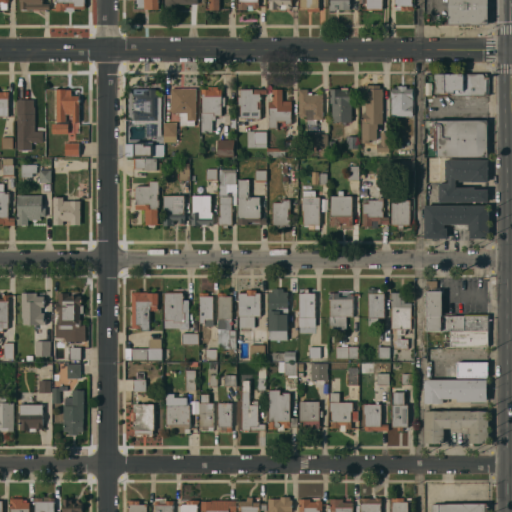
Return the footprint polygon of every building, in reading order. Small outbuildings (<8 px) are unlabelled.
[(0,0),(8,0),(8,1),(8,3),(8,9),(0,9),(0,0)] [(20,9),(20,0),(42,0),(42,3),(49,3),(49,9),(27,9),(27,10),(21,10),(21,9),(20,9)] [(57,2),(56,0),(79,0),(79,1),(78,1),(78,2),(79,2),(79,7),(80,8),(78,9),(73,9),(73,7),(66,7),(66,9),(63,9),(63,11),(58,11),(58,9),(56,9),(55,2),(57,2)] [(158,0),(158,9),(154,9),(154,10),(150,10),(150,9),(144,9),(144,0),(158,0)] [(219,0),(219,9),(209,9),(209,0),(219,0)] [(238,0),(258,0),(258,2),(258,8),(253,8),(253,10),(247,10),(247,9),(238,9),(238,0)] [(269,0),(291,0),(292,6),(290,8),(287,8),(286,7),(286,9),(269,9),(269,0)] [(299,9),(299,0),(318,0),(318,11),(307,11),(307,9),(305,9),(305,10),(301,10),(301,9),(299,9)] [(330,0),(349,0),(349,9),(335,9),(335,10),(329,10),(329,5),(330,5),(330,0)] [(366,0),(382,0),(382,9),(366,9),(366,0)] [(394,0),(411,0),(412,5),(413,5),(413,8),(414,8),(414,9),(401,9),(401,6),(394,6),(394,0)] [(488,0),(488,24),(449,24),(448,0),(488,0)] [(435,74),(486,73),(488,78),(488,95),(451,95),(452,92),(447,92),(447,94),(444,94),(444,92),(437,92),(437,79),(435,79),(435,74)] [(365,88),(368,88),(368,85),(380,85),(380,88),(382,88),(382,123),(377,123),(377,139),(369,139),(369,143),(362,143),(361,113),(365,113),(365,88)] [(201,113),(202,113),(201,89),(208,89),(208,86),(217,86),(217,89),(221,89),(221,97),(224,97),(225,105),(221,106),(221,115),(215,115),(215,119),(212,119),(212,132),(201,132),(201,113)] [(391,88),(397,88),(397,86),(406,86),(406,88),(413,88),(413,116),(391,116),(391,88)] [(332,103),(330,103),(330,89),(340,89),(340,87),(348,87),(348,90),(358,89),(358,96),(353,96),(353,103),(351,103),(351,121),(345,121),(345,124),(343,124),(342,121),(332,121),(332,103)] [(146,124),(134,124),(134,89),(156,88),(156,94),(157,94),(157,97),(161,97),(161,136),(146,136),(146,124)] [(196,88),(196,120),(194,120),(194,125),(180,125),(180,112),(177,112),(177,115),(174,115),(174,112),(171,112),(171,111),(170,111),(170,108),(171,108),(171,88),(196,88)] [(52,124),(58,124),(58,121),(57,121),(56,89),(71,89),(71,95),(79,95),(79,122),(73,122),(72,114),(65,114),(65,121),(68,121),(68,133),(52,134),(52,124)] [(240,105),(238,105),(238,97),(240,97),(240,89),(266,89),(266,93),(260,93),(260,118),(240,118),(240,105)] [(268,101),(272,101),(272,89),(282,89),(282,101),(291,101),(291,124),(285,124),(285,122),(277,122),(277,128),(269,128),(268,101)] [(299,116),(299,89),(308,89),(307,92),(311,92),(311,94),(313,94),(314,94),(317,94),(319,94),(323,94),(323,111),(323,116),(323,119),(314,119),(314,129),(307,129),(307,119),(306,119),(306,116),(299,116)] [(0,91),(8,91),(8,116),(0,116),(0,91)] [(17,99),(34,99),(34,106),(35,106),(35,131),(42,131),(42,142),(32,142),(31,150),(17,150),(17,99)] [(488,152),(488,157),(438,157),(438,150),(434,150),(434,128),(426,128),(426,120),(490,120),(490,152),(488,152)] [(163,123),(176,122),(176,142),(163,142),(163,123)] [(247,131),(254,130),(254,131),(266,131),(266,147),(247,147),(247,131)] [(377,152),(376,143),(380,143),(380,131),(389,131),(389,151),(377,152)] [(327,147),(315,147),(315,134),(327,134),(327,147)] [(346,136),(358,136),(358,148),(346,148),(346,136)] [(1,137),(12,137),(12,148),(2,148),(1,137)] [(217,139),(234,139),(234,156),(217,156),(217,139)] [(126,142),(152,141),(152,151),(159,151),(159,146),(162,146),(162,156),(126,156),(126,142)] [(285,141),(293,141),(294,151),(285,151),(285,141)] [(65,142),(79,142),(79,155),(65,155),(65,142)] [(284,148),(284,157),(267,157),(267,148),(284,148)] [(13,164),(14,176),(2,176),(2,158),(12,157),(12,164),(13,164)] [(156,158),(156,162),(160,162),(160,170),(145,170),(145,168),(133,168),(133,158),(156,158)] [(414,159),(414,170),(411,170),(411,171),(401,171),(401,159),(414,159)] [(449,181),(449,179),(446,179),(446,159),(488,159),(488,181),(456,181),(449,181)] [(178,163),(189,163),(189,180),(178,180),(178,163)] [(36,164),(36,173),(32,173),(32,177),(21,177),(21,164),(36,164)] [(348,166),(358,166),(358,180),(348,180),(348,166)] [(206,168),(217,168),(217,180),(206,180),(206,168)] [(39,169),(50,169),(51,182),(39,182),(39,169)] [(219,169),(235,169),(235,184),(232,184),(232,191),(231,191),(232,225),(228,225),(228,228),(223,228),(223,224),(218,224),(218,216),(219,216),(219,169)] [(255,170),(266,170),(266,181),(255,181),(255,170)] [(319,173),(327,173),(327,184),(319,184),(319,173)] [(378,174),(378,184),(367,184),(367,173),(378,174)] [(238,224),(238,179),(248,179),(248,196),(260,196),(260,217),(266,217),(266,224),(260,224),(260,221),(247,221),(247,224),(245,224),(244,225),(241,225),(240,224),(238,224)] [(136,209),(136,204),(135,204),(135,202),(134,202),(134,200),(135,200),(135,196),(134,196),(134,193),(135,193),(135,190),(133,190),(133,188),(135,188),(135,186),(149,186),(149,181),(158,181),(158,194),(157,194),(157,200),(158,200),(158,207),(157,207),(157,224),(155,224),(155,226),(154,227),(149,227),(148,226),(145,224),(145,209),(136,209)] [(456,187),(476,187),(476,189),(488,189),(488,201),(440,201),(440,183),(449,183),(449,181),(456,181),(456,187)] [(0,183),(3,183),(3,191),(8,191),(9,217),(14,217),(14,225),(3,225),(3,223),(0,223),(0,183)] [(191,212),(192,212),(193,195),(196,195),(196,186),(205,186),(205,195),(211,195),(211,212),(213,212),(213,225),(191,225),(191,212)] [(330,195),(338,196),(338,191),(343,191),(343,195),(352,195),(352,205),(353,205),(353,211),(352,211),(352,225),(346,225),(346,222),(340,222),(340,225),(330,225),(330,195)] [(17,195),(42,195),(42,205),(44,205),(44,208),(45,208),(45,216),(40,216),(40,219),(28,219),(28,225),(17,225),(17,195)] [(164,225),(164,195),(184,195),(184,212),(185,212),(185,223),(184,223),(184,225),(179,225),(179,223),(178,223),(178,220),(174,220),(174,224),(173,224),(173,225),(171,225),(171,227),(164,227),(165,225),(164,225)] [(53,197),(63,197),(63,201),(80,201),(80,224),(70,224),(70,220),(63,220),(63,224),(53,224),(53,197)] [(302,210),(302,197),(319,197),(319,204),(319,211),(319,229),(308,229),(308,226),(303,226),(303,210),(302,210)] [(363,203),(368,203),(368,199),(377,200),(377,197),(383,197),(383,217),(389,217),(389,223),(383,223),(383,226),(371,226),(371,225),(362,225),(363,203)] [(272,202),(281,202),(281,199),(290,199),(290,225),(284,225),(284,229),(278,229),(278,225),(273,225),(272,202)] [(391,199),(409,200),(409,205),(412,205),(412,209),(409,209),(409,224),(407,224),(407,226),(403,226),(403,228),(398,228),(398,225),(393,225),(393,224),(391,224),(391,199)] [(488,205),(488,238),(471,238),(471,230),(469,230),(469,224),(444,224),(444,228),(448,228),(448,238),(425,238),(425,205),(488,205)] [(450,331),(426,331),(426,281),(436,281),(436,291),(442,291),(442,315),(488,314),(488,330),(487,330),(450,331)] [(368,289),(371,289),(371,287),(374,287),(374,289),(382,289),(382,293),(384,293),(384,317),(377,317),(378,326),(368,326),(368,289)] [(273,291),(273,288),(283,288),(283,291),(287,291),(288,331),(287,331),(287,340),(280,340),(280,341),(276,342),(276,340),(270,340),(270,331),(269,331),(268,291),(273,291)] [(238,293),(246,293),(246,289),(256,289),(256,293),(260,293),(260,304),(262,304),(262,306),(260,306),(260,316),(254,316),(254,327),(238,327),(238,293)] [(299,326),(299,292),(304,292),(304,289),(308,289),(308,293),(310,293),(310,291),(313,291),(313,293),(315,293),(315,326),(299,326)] [(353,293),(353,316),(346,316),(346,329),(329,329),(329,293),(332,293),(332,291),(335,291),(335,293),(338,293),(338,290),(352,290),(352,293),(353,293)] [(21,292),(36,292),(36,296),(44,296),(44,306),(41,306),(41,312),(44,312),(44,318),(45,318),(45,324),(23,324),(23,318),(22,318),(21,292)] [(132,328),(132,292),(146,292),(158,292),(158,305),(157,305),(157,310),(149,310),(149,330),(141,330),(141,328),(137,328),(137,329),(135,329),(135,328),(132,328)] [(200,292),(208,292),(208,296),(213,296),(213,325),(205,326),(205,323),(200,323),(200,292)] [(55,323),(59,323),(58,310),(56,311),(56,302),(59,302),(59,293),(68,293),(68,295),(77,295),(81,295),(81,305),(83,305),(83,313),(79,313),(79,320),(81,320),(81,325),(85,324),(85,340),(65,341),(65,337),(56,337),(55,323)] [(164,293),(182,293),(182,300),(188,300),(188,328),(164,328),(164,293)] [(218,293),(227,293),(227,296),(232,296),(231,319),(225,318),(225,329),(236,330),(235,348),(217,347),(218,293)] [(391,293),(404,293),(404,303),(411,303),(411,316),(412,316),(412,318),(411,318),(411,328),(405,328),(405,335),(401,335),(401,339),(407,339),(407,348),(396,348),(396,328),(391,328),(391,293)] [(0,298),(3,298),(3,295),(8,295),(8,328),(2,328),(2,331),(0,331),(0,298)] [(487,346),(444,346),(444,341),(450,341),(450,331),(487,330),(487,346)] [(198,333),(198,344),(181,344),(181,333),(198,333)] [(149,338),(161,338),(160,346),(149,346),(149,338)] [(35,341),(50,341),(50,356),(35,356),(35,341)] [(4,343),(13,342),(13,358),(4,358),(4,343)] [(250,345),(265,345),(264,359),(250,359),(250,345)] [(309,358),(309,346),(320,346),(320,358),(309,358)] [(358,346),(358,357),(335,357),(335,346),(358,346)] [(378,346),(389,346),(389,358),(378,358),(378,346)] [(68,347),(80,347),(80,359),(68,359),(68,347)] [(206,347),(216,347),(216,359),(206,359),(206,347)] [(162,348),(162,359),(131,360),(131,348),(162,348)] [(272,352),(284,352),(284,351),(295,351),(295,361),(284,361),(284,360),(272,360),(272,352)] [(217,386),(209,386),(209,361),(217,361),(217,386)] [(297,375),(284,375),(284,372),(278,372),(278,361),(284,361),(284,362),(296,362),(297,375)] [(310,380),(327,379),(326,362),(310,363),(310,380)] [(487,377),(457,377),(457,362),(487,362),(487,377)] [(80,378),(67,378),(67,363),(80,363),(80,378)] [(8,379),(1,379),(1,380),(0,380),(0,367),(8,367),(8,379)] [(358,384),(348,385),(348,367),(357,367),(358,384)] [(195,390),(185,390),(186,369),(195,370),(195,390)] [(389,384),(376,384),(376,373),(389,373),(389,384)] [(414,384),(402,384),(401,373),(413,373),(414,384)] [(235,386),(224,386),(224,374),(235,374),(235,386)] [(146,379),(146,391),(133,391),(133,379),(146,379)] [(488,402),(458,402),(458,398),(444,398),(444,403),(425,403),(425,379),(488,379),(488,402)] [(50,392),(39,392),(39,380),(50,380),(50,392)] [(258,400),(258,404),(260,404),(260,407),(258,407),(258,423),(265,423),(265,430),(248,430),(248,431),(244,431),(244,429),(242,429),(242,380),(249,380),(249,404),(253,404),(253,400),(258,400)] [(59,390),(60,402),(52,402),(52,387),(59,387),(59,386),(67,386),(67,390),(59,390)] [(83,431),(78,431),(78,435),(69,434),(69,431),(64,431),(64,419),(63,419),(63,406),(64,406),(64,397),(72,397),(72,389),(84,389),(83,431)] [(290,418),(297,418),(297,427),(283,427),(283,431),(276,431),(276,429),(269,429),(269,390),(280,390),(280,394),(282,394),(282,392),(290,392),(290,418)] [(353,411),(358,411),(358,421),(351,421),(351,428),(345,428),(345,431),(340,431),(340,427),(331,427),(331,411),(330,411),(330,392),(339,392),(339,402),(353,402),(353,411)] [(408,427),(402,427),(402,430),(398,430),(398,426),(392,426),(392,392),(404,392),(404,404),(408,404),(408,427)] [(190,433),(175,433),(175,430),(166,430),(166,397),(174,397),(174,393),(181,393),(181,397),(186,397),(189,405),(190,433)] [(213,431),(201,431),(201,430),(200,430),(199,394),(209,394),(209,403),(213,403),(213,431)] [(13,431),(0,431),(0,399),(5,399),(5,402),(13,402),(13,431)] [(299,429),(300,401),(319,401),(319,411),(322,411),(322,416),(319,416),(319,430),(308,430),(308,429),(306,429),(306,430),(301,430),(301,429),(299,429)] [(388,430),(371,430),(371,431),(366,431),(366,430),(365,430),(365,414),(364,414),(364,404),(376,404),(376,402),(378,402),(378,404),(381,404),(381,424),(388,424),(388,430)] [(232,431),(220,431),(220,430),(218,430),(218,403),(232,403),(232,431)] [(42,404),(43,428),(36,428),(36,431),(29,431),(29,430),(20,430),(20,419),(18,419),(18,412),(20,412),(19,404),(42,404)] [(154,430),(153,430),(153,434),(135,434),(135,430),(133,430),(133,404),(154,404),(154,430)] [(488,443),(480,443),(471,443),(471,436),(469,436),(469,428),(462,428),(462,429),(452,429),(452,428),(445,428),(445,442),(435,443),(426,442),(425,411),(435,411),(444,411),(472,410),(472,411),(480,411),(488,411),(488,442),(488,443)] [(55,511),(35,511),(35,498),(42,498),(42,496),(49,496),(49,497),(55,497),(55,511)] [(268,511),(268,498),(280,498),(280,496),(289,496),(289,500),(292,500),(292,511),(268,511)] [(241,511),(238,511),(238,500),(247,500),(247,497),(252,497),(252,502),(260,502),(260,503),(266,503),(266,510),(260,510),(260,511),(241,511)] [(381,497),(381,511),(361,511),(361,498),(369,498),(369,499),(375,499),(375,497),(381,497)] [(29,511),(10,511),(11,508),(10,508),(10,498),(23,498),(23,499),(26,499),(26,502),(29,502),(29,511)] [(82,511),(62,511),(63,498),(72,498),(72,503),(76,503),(76,499),(78,498),(81,498),(82,500),(82,511)] [(172,511),(154,511),(155,498),(166,498),(166,501),(173,501),(172,511)] [(408,511),(392,511),(392,498),(403,498),(403,501),(408,501),(408,511)] [(321,511),(299,511),(299,499),(310,499),(310,501),(315,501),(317,500),(320,500),(321,501),(321,511)] [(330,511),(330,499),(343,499),(343,502),(352,502),(352,511),(330,511)] [(129,511),(129,502),(127,502),(127,500),(140,500),(140,504),(145,504),(145,503),(148,503),(148,506),(147,506),(147,511),(129,511)] [(197,511),(180,511),(180,504),(186,504),(186,500),(199,500),(199,502),(198,502),(198,504),(197,504),(197,511)] [(236,511),(229,511),(202,511),(201,511),(201,501),(211,501),(211,500),(236,500),(236,511)] [(487,511),(431,511),(431,504),(487,503),(487,511)]
